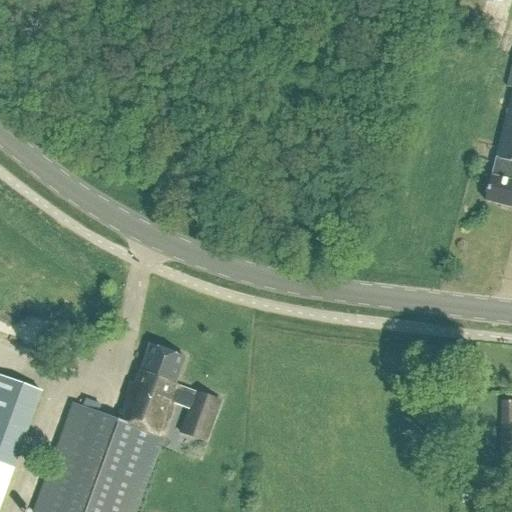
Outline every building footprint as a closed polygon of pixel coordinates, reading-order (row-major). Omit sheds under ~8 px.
[(511,88),(511,89),(484,202),(511,209),(511,88)] [(136,511),(164,438),(177,406),(186,410),(178,434),(206,444),(222,402),(176,384),(185,358),(149,344),(133,384),(128,382),(123,397),(127,399),(122,411),(119,409),(115,419),(88,409),(76,405),(73,404),(34,511),(136,511)] [(81,394),(76,405),(88,409),(92,398),(81,394)] [(511,402),(501,403),(500,453),(511,453),(511,402)] [(0,463),(0,506),(14,469),(0,463)]
